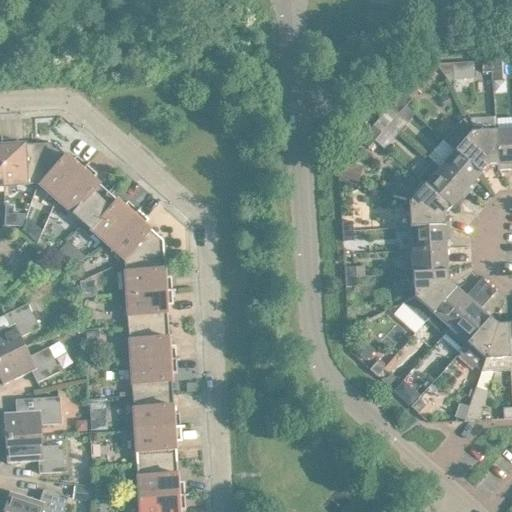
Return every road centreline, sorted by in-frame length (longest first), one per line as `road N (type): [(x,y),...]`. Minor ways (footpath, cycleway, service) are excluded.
road 1 (residential): [(0,107),(71,103),(207,219),(224,511)]
road 2 (residential): [(293,0),(321,345),(345,392),(438,480)]
